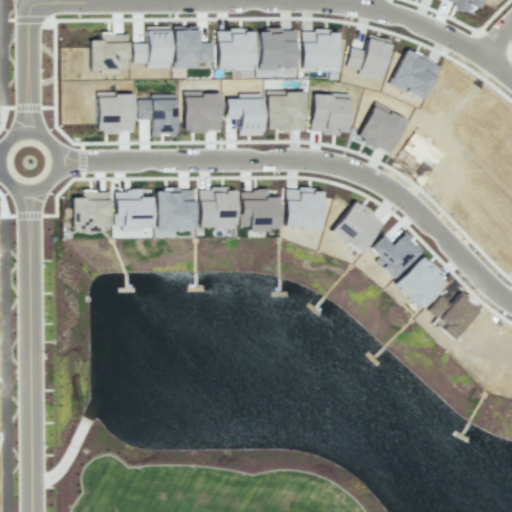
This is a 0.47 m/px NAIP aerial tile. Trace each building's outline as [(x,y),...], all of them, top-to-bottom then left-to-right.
[(478,0),(445,0),(475,10),(478,0)] [(195,25),(169,26),(170,67),(195,67),(195,62),(208,62),(208,42),(195,42),(195,25)] [(213,69),(249,68),(249,29),(225,29),(225,34),(213,34),(213,69)] [(255,69),(292,68),(291,29),(254,30),(255,69)] [(296,66),(333,67),(334,30),(297,30),(296,66)] [(125,67),(124,33),(97,33),(97,39),(86,39),(87,72),(117,71),(117,68),(125,67)] [(128,62),(142,63),(142,67),(164,67),(165,35),(142,34),(142,43),(129,43),(128,62)] [(353,75),(376,80),(386,40),(363,34),(360,50),(346,46),(342,66),(355,69),(353,75)] [(419,100),(436,66),(424,60),(425,58),(401,47),(384,83),(419,100)] [(298,90),(262,91),(263,128),(300,127),(298,90)] [(179,126),(191,126),(191,130),(214,131),(215,92),(180,91),(179,126)] [(94,92),(93,131),(129,132),(130,93),(94,92)] [(235,135),(258,134),(257,92),(234,93),(234,98),(220,98),(221,118),(234,118),(235,135)] [(307,93),(306,132),(343,133),(345,93),(331,92),(331,94),(307,93)] [(135,119),(147,118),(148,130),(153,130),(172,130),(171,99),(135,99),(135,119)] [(403,118),(369,102),(352,138),(386,154),(403,118)] [(318,189),(281,187),(279,227),(316,228),(318,189)] [(232,227),(231,188),(194,188),(194,228),(232,227)] [(78,189),(92,189),(106,191),(106,226),(99,225),(99,231),(78,231),(77,228),(67,228),(67,197),(77,196),(78,189)] [(148,196),(138,196),(138,189),(110,189),(110,229),(148,229),(148,196)] [(151,189),(152,231),(172,231),(172,229),(191,228),(190,189),(151,189)] [(274,230),(274,196),(264,196),(264,189),(236,190),(236,226),(244,226),(244,230),(274,230)] [(356,253),(379,222),(350,200),(326,231),(356,253)] [(416,252),(398,233),(386,245),(377,235),(365,247),(374,256),(370,259),(388,278),(416,252)] [(390,281),(415,308),(444,282),(418,255),(390,281)] [(474,311),(455,293),(446,303),(436,295),(423,309),(433,319),(430,322),(448,339),(474,311)]
